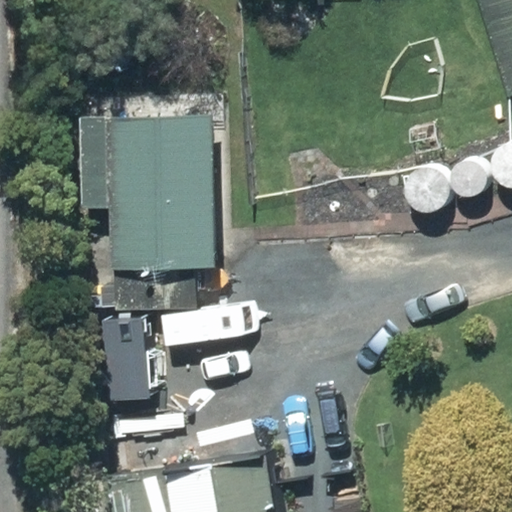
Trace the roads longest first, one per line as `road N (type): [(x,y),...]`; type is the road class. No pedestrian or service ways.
road 1 (track): [(323,511),(288,309),(358,229),(511,181)]
road 2 (track): [(0,389),(4,511)]
